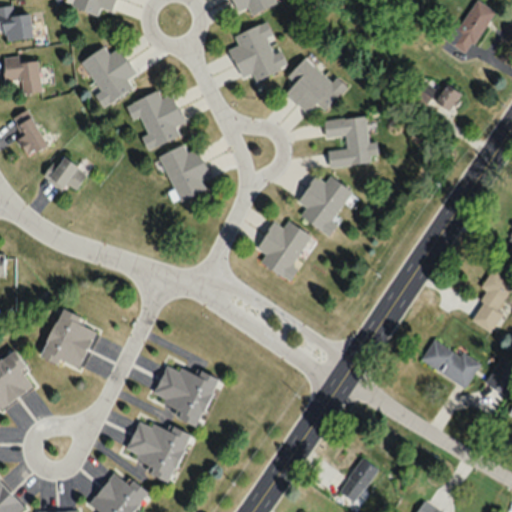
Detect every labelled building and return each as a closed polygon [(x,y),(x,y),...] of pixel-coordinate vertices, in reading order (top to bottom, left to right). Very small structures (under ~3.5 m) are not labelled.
[(115,0),(74,0),(73,5),(99,13),(101,7),(112,10),(115,0)] [(232,0),(238,11),(249,6),(252,14),(273,5),(270,0),(232,0)] [(493,14),(475,2),(448,41),(467,53),(493,14)] [(33,36),(30,13),(13,15),(12,5),(0,5),(0,29),(5,28),(6,40),(33,36)] [(234,34),(238,44),(229,48),(241,77),(252,72),(255,79),(286,67),(267,20),(234,34)] [(134,86),(128,77),(135,72),(118,46),(109,52),(105,45),(81,60),(99,90),(95,93),(103,106),(134,86)] [(22,92),(41,90),(38,60),(19,62),(18,55),(2,56),(5,79),(20,78),(22,92)] [(325,110),(348,85),(336,75),(332,80),(305,56),(288,75),(295,82),(285,93),(307,113),(317,103),(325,110)] [(453,111),(463,93),(446,83),(435,100),(453,111)] [(126,103),(133,119),(140,116),(146,132),(140,134),(147,149),(181,135),(177,124),(185,120),(172,92),(161,96),(158,89),(126,103)] [(26,156),(47,144),(27,108),(11,116),(22,135),(16,138),(26,156)] [(328,149),(329,165),(379,161),(377,141),(369,141),(367,115),(324,118),(326,136),(345,134),(346,147),(328,149)] [(158,155),(180,201),(207,189),(202,179),(210,175),(197,146),(187,151),(184,143),(158,155)] [(87,176),(66,154),(45,176),(60,191),(68,182),(75,188),(87,176)] [(330,235),(338,222),(333,219),(352,189),(330,175),(326,182),(314,175),(298,201),(306,206),(300,216),(330,235)] [(293,264),(311,234),(287,219),(283,226),(274,220),(257,248),(265,253),(260,262),(291,281),(299,268),(293,264)] [(511,228),(500,245),(511,253),(511,228)] [(481,287),(487,292),(470,319),(491,332),(503,313),(498,310),(511,287),(511,282),(492,270),(481,287)] [(82,314),(63,306),(43,353),(79,368),(96,329),(79,322),(82,314)] [(434,336),(420,359),(466,386),(480,363),(434,336)] [(0,360),(0,408),(37,384),(15,351),(0,360)] [(178,415),(199,424),(219,375),(201,368),(199,374),(166,361),(154,392),(165,397),(163,402),(180,409),(178,415)] [(171,477),(190,435),(141,413),(126,447),(137,452),(133,461),(171,477)] [(340,486),(359,500),(381,470),(362,456),(340,486)] [(96,511),(131,511),(147,491),(115,467),(87,505),(96,511)] [(18,511),(24,507),(0,481),(0,511),(18,511)] [(412,511),(445,511),(422,497),(412,511)]
